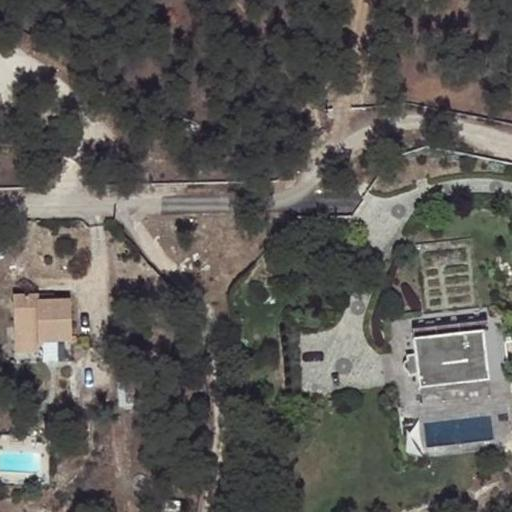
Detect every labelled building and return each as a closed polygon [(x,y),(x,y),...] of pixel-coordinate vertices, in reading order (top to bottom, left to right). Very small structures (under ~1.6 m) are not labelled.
[(3,341),(30,341),(60,341),(60,302),(45,302),(44,296),(3,297),(3,341)] [(414,344),(415,352),(485,347),(484,340),(414,344)] [(31,354),(30,341),(3,341),(4,355),(31,354)] [(415,352),(416,382),(486,377),(485,347),(415,352)] [(181,511),(180,494),(155,495),(155,511),(181,511)]
